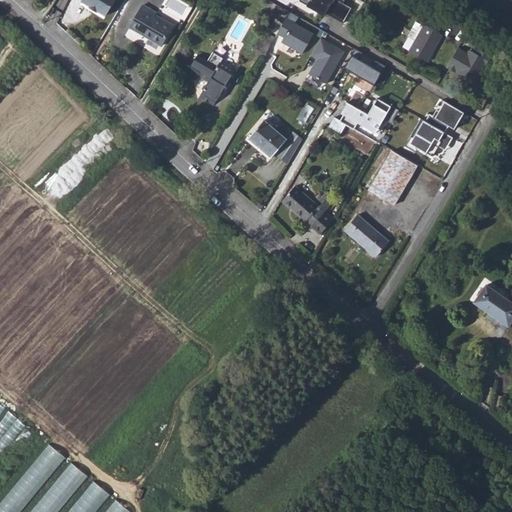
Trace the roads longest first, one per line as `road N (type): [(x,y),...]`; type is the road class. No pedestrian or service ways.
road 1 (unclassified): [(4,0),(365,326)]
road 2 (residential): [(365,326),(511,83)]
road 3 (unclassified): [(365,326),(511,440)]
road 4 (track): [(120,487),(0,383)]
